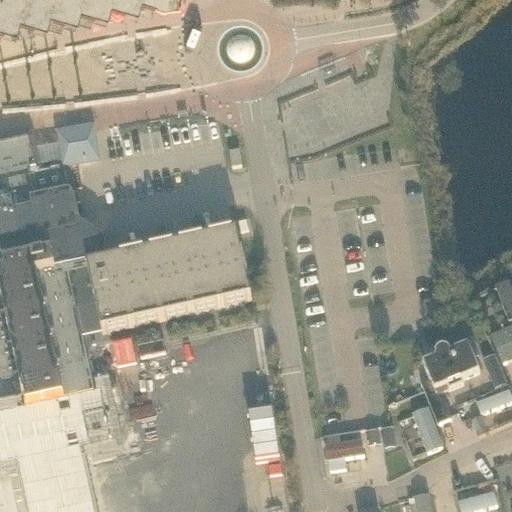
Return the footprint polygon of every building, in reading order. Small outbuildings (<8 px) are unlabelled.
[(0,0),(0,16),(12,20),(13,20),(14,21),(16,21),(17,20),(18,20),(19,19),(20,18),(21,16),(23,9),(42,15),(43,15),(45,16),(46,16),(47,15),(48,15),(49,14),(50,13),(51,11),(51,10),(53,4),(73,10),(74,11),(76,11),(78,10),(79,10),(80,9),(81,8),(81,6),(82,5),(83,0),(85,0),(104,6),(105,6),(107,6),(108,5),(109,5),(110,4),(111,3),(112,2),(112,1),(112,0),(133,0),(134,1),(136,1),(137,1),(138,1),(139,0),(0,0)] [(90,165),(96,164),(91,134),(61,139),(67,169),(71,168),(72,171),(90,167),(90,165)] [(0,312),(4,312),(26,410),(95,394),(69,279),(88,274),(102,338),(252,305),(237,238),(108,267),(102,244),(98,241),(102,236),(91,229),(88,235),(80,230),(74,202),(72,198),(67,197),(65,198),(59,174),(37,179),(29,144),(0,150),(0,312)] [(232,172),(242,170),(240,154),(230,156),(232,172)] [(511,278),(498,284),(511,318),(511,278)] [(511,325),(494,332),(506,361),(511,358),(511,325)] [(436,363),(423,368),(430,386),(421,390),(438,431),(452,425),(445,406),(445,407),(438,404),(437,400),(464,388),(462,384),(480,377),(474,363),(478,362),(471,344),(452,351),(454,355),(450,357),(450,355),(449,354),(448,353),(446,352),(445,352),(443,352),(442,352),(440,353),(439,353),(437,355),(436,356),(436,357),(436,358),(435,360),(436,362),(436,363)] [(498,374),(493,362),(484,366),(489,378),(498,374)] [(26,410),(0,415),(0,468),(7,467),(9,476),(19,474),(22,489),(12,491),(14,502),(25,499),(27,511),(94,511),(81,451),(112,444),(109,429),(119,427),(115,407),(105,410),(101,393),(95,394),(26,410)] [(481,420),(511,407),(511,402),(509,395),(476,408),(481,420)] [(333,470),(351,468),(350,456),(369,454),(367,438),(330,441),(333,470)] [(511,490),(511,478),(481,479),(481,491),(511,490)] [(416,495),(420,511),(419,511),(437,511),(433,491),(416,495)]
